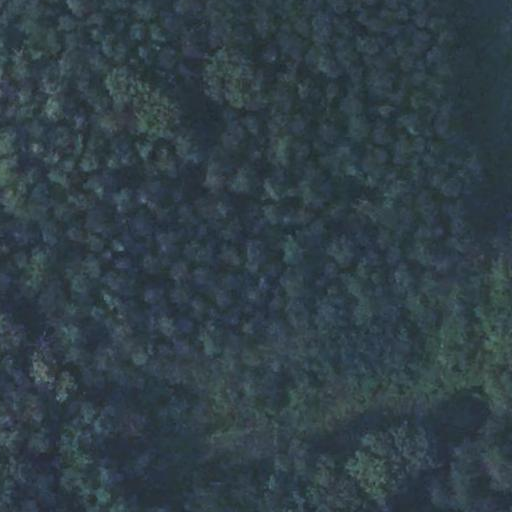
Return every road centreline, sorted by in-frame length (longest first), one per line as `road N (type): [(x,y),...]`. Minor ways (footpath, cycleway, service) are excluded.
road 1 (track): [(432,0),(445,60),(453,264)]
road 2 (track): [(20,511),(42,335)]
